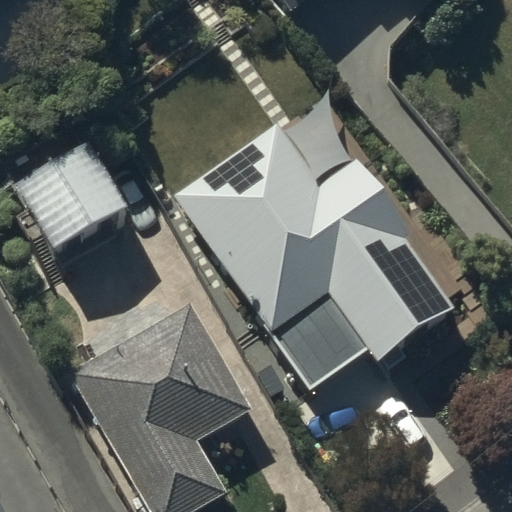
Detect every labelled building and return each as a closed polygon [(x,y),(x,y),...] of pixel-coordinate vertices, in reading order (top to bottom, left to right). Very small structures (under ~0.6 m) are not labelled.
[(285,46),(249,0),(184,0),(157,21),(198,76),(220,60),(237,83),(285,46)] [(378,0),(391,14),(407,0),(271,0),(292,32),(329,0),(359,0),(367,9),(377,0),(378,0)] [(511,59),(457,121),(509,167),(476,203),(511,235),(511,59)] [(239,115),(222,83),(141,132),(249,325),(261,319),(305,391),(457,305),(402,215),(352,243),(301,150),(322,138),(293,85),(239,115)] [(93,157),(20,199),(57,263),(129,221),(93,157)] [(191,298),(68,370),(151,511),(183,511),(225,488),(197,439),(253,406),(191,298)]
